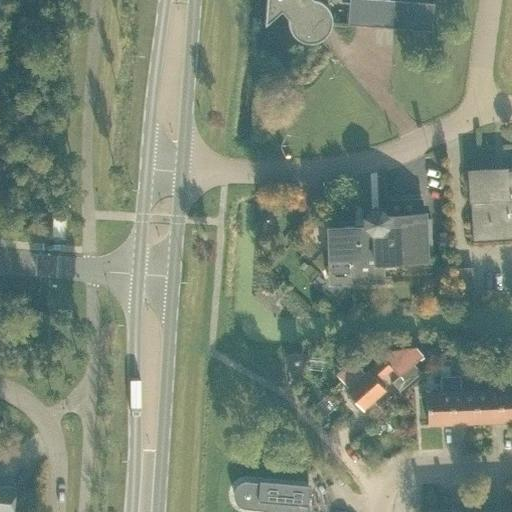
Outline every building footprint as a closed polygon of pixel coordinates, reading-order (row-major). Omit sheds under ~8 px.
[(265,0),(264,15),(269,21),(281,11),(287,18),(287,21),(288,26),(288,28),(290,31),(291,33),(293,35),(295,37),(297,39),(299,40),(304,41),(309,42),(314,41),(317,41),(322,38),(324,36),(326,35),(328,30),(330,28),(330,25),(331,23),(331,17),(330,15),(330,12),(328,10),(327,7),(324,3),(322,2),(318,0),(265,0)] [(397,2),(375,0),(357,0),(355,25),(395,28),(397,2)] [(511,171),(502,172),(502,174),(472,175),(474,199),(470,199),(472,242),(511,240),(511,171)] [(384,215),(380,210),(378,209),(371,210),(369,211),(364,215),(364,217),(364,226),(327,227),(330,283),(382,281),(381,262),(426,261),(424,215),(385,216),(384,215)] [(62,217),(52,216),(51,236),(61,237),(62,217)] [(474,290),(472,268),(452,270),(454,292),(474,290)] [(350,360),(334,375),(347,389),(345,390),(362,410),(384,390),(377,381),(392,368),(398,376),(412,364),(422,356),(414,348),(409,349),(377,353),(375,352),(370,357),(376,363),(368,371),(367,370),(360,377),(356,372),(359,370),(350,360)] [(302,354),(288,355),(288,369),(303,368),(302,354)] [(398,376),(391,382),(399,391),(420,372),(412,364),(398,376)] [(474,391),(476,423),(499,423),(497,374),(487,375),(488,391),(474,391)] [(497,374),(499,423),(511,421),(511,389),(508,390),(508,374),(497,374)] [(450,376),(452,424),(476,423),(474,391),(460,391),(460,375),(450,376)] [(426,393),(427,425),(452,424),(450,376),(439,376),(440,392),(426,393)] [(304,511),(307,488),(248,483),(246,483),(242,483),(240,485),(238,486),(237,487),(236,489),(234,491),(234,492),(234,494),(234,496),(234,500),(235,502),(236,504),(238,505),(240,507),(241,507),(243,508),(245,508),(266,510),(266,511),(305,511),(304,511)] [(0,511),(11,511),(15,490),(0,488),(0,511)]
